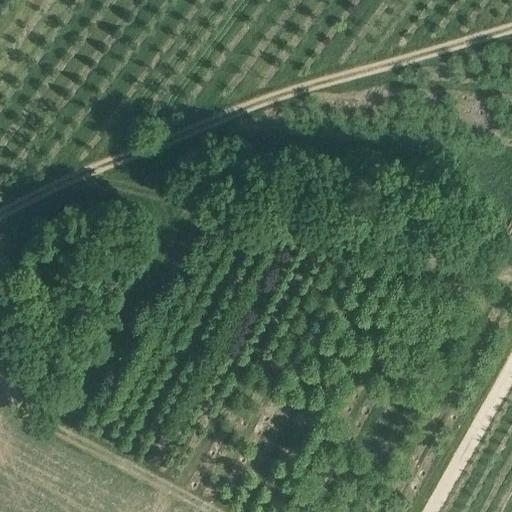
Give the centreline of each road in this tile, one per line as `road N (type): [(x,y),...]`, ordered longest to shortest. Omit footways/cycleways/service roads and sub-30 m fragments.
road 1 (track): [(511,35),(371,73),(0,208)]
road 2 (track): [(0,369),(42,422),(205,511)]
road 3 (track): [(511,353),(426,511)]
